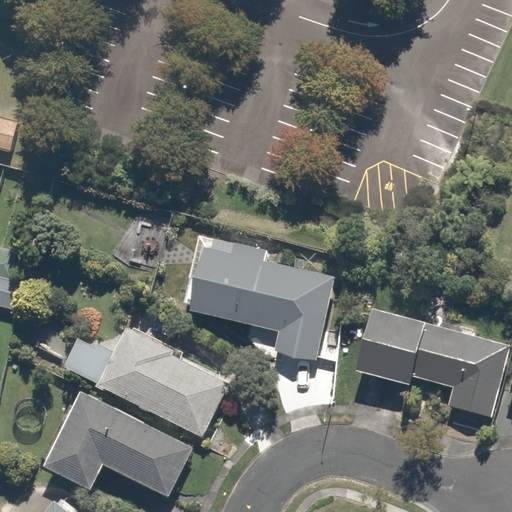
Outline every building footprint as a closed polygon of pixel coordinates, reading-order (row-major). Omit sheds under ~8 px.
[(19,122),(0,118),(0,147),(13,151),(19,122)] [(9,252),(0,249),(0,269),(4,271),(9,252)] [(317,364),(333,274),(202,254),(192,312),(280,328),(275,356),(317,364)] [(11,278),(0,274),(0,306),(3,307),(11,278)] [(381,307),(364,373),(408,385),(410,374),(455,386),(450,407),(486,416),(506,340),(381,307)] [(240,380),(130,321),(99,380),(209,439),(240,380)] [(196,442),(84,391),(49,466),(102,491),(110,474),(168,501),(196,442)] [(77,511),(58,497),(46,511),(77,511)]
